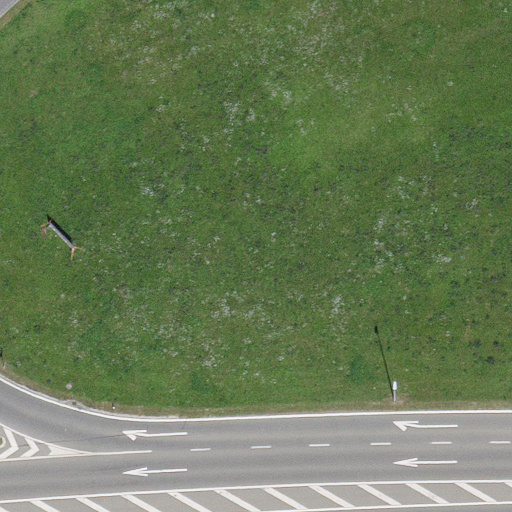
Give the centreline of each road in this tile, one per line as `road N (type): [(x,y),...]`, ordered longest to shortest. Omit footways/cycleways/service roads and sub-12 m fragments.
road 1 (tertiary): [(511,429),(134,435),(52,425),(0,399)]
road 2 (primary): [(511,498),(52,511)]
